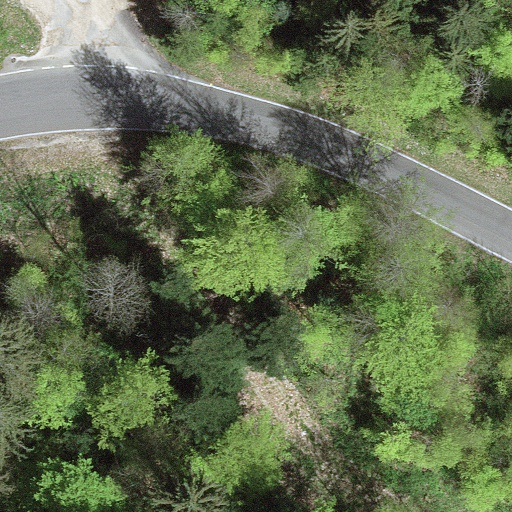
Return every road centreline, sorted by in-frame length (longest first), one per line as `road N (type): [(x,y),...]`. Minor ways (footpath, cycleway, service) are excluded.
road 1 (track): [(410,511),(273,405),(198,260),(127,167),(57,0)]
road 2 (tertiary): [(0,105),(100,96),(237,117),(365,161),(511,237)]
